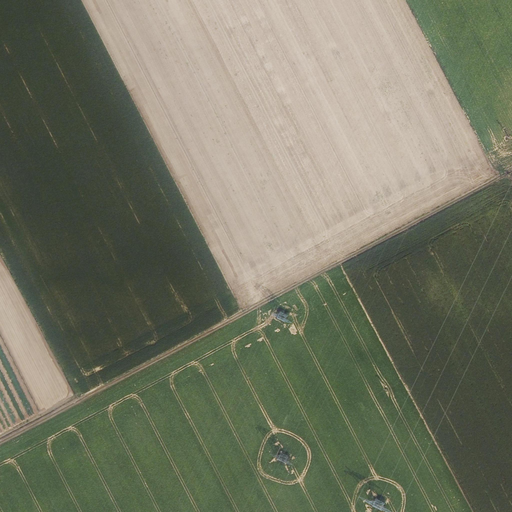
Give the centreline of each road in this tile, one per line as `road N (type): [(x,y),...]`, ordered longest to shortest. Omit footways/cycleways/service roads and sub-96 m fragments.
road 1 (track): [(511,169),(185,346)]
road 2 (track): [(0,442),(185,346)]
